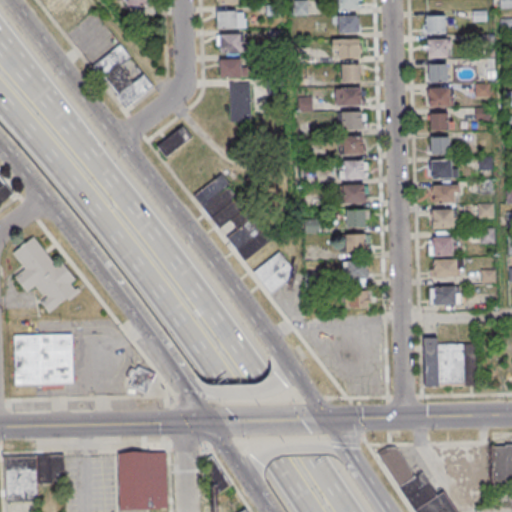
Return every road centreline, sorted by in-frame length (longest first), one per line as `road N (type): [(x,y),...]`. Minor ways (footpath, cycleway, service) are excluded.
road 1 (motorway): [(0,100),(172,313),(306,511)]
road 2 (secondary): [(283,363),(8,0)]
road 3 (motorway): [(349,511),(238,342),(91,153)]
road 4 (residential): [(404,418),(389,0)]
road 5 (secondary): [(86,248),(208,424)]
road 6 (tertiary): [(208,424),(0,428)]
road 7 (tertiary): [(511,416),(323,420)]
road 8 (residential): [(117,142),(180,90),(180,0)]
road 9 (secondary): [(0,146),(86,248)]
